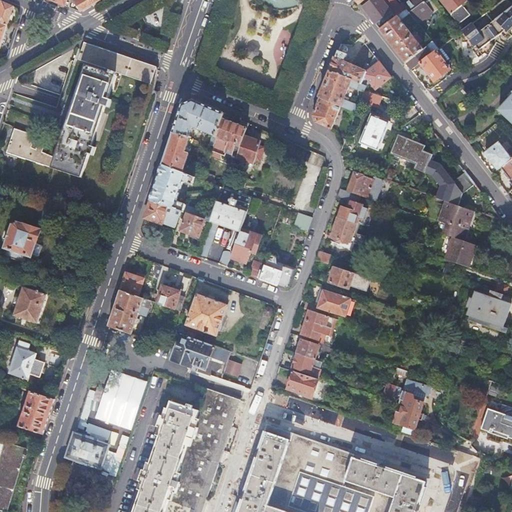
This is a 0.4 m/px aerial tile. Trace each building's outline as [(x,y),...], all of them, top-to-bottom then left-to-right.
[(73,0),(80,11),(99,0),(73,0)] [(314,14),(309,26),(318,29),(327,6),(325,0),(314,0),(318,9),(316,14),(314,14)] [(381,29),(404,11),(395,0),(370,0),(362,6),(381,29)] [(430,0),(398,0),(405,10),(412,19),(419,29),(419,28),(418,27),(425,22),(426,23),(425,22),(432,17),(433,18),(432,16),(438,12),(430,0)] [(465,19),(464,17),(458,8),(465,3),(463,0),(437,0),(455,26),(465,19)] [(478,28),(470,20),(460,28),(461,39),(466,39),(467,47),(473,46),(479,55),(485,50),(490,52),(496,38),(509,44),(511,40),(498,34),(500,29),(508,36),(511,33),(511,2),(510,1),(478,28)] [(0,2),(0,19),(9,23),(14,8),(0,2)] [(436,49),(437,48),(431,39),(422,46),(417,40),(420,38),(412,28),(409,30),(405,24),(412,19),(405,10),(404,11),(381,29),(380,29),(411,70),(414,67),(436,49)] [(0,19),(0,46),(9,23),(0,19)] [(121,54),(89,41),(83,55),(80,54),(79,57),(77,56),(64,92),(82,98),(78,110),(61,160),(42,153),(44,148),(38,146),(36,151),(30,149),(34,138),(14,130),(6,154),(81,180),(90,156),(93,158),(96,150),(92,149),(108,102),(111,104),(114,97),(110,95),(118,71),(121,73),(150,84),(156,69),(121,54)] [(450,56),(440,45),(437,48),(436,49),(445,60),(450,56)] [(451,67),(445,60),(436,49),(414,67),(416,69),(422,64),(436,80),(451,67)] [(328,73),(329,73),(334,75),(361,85),(365,76),(369,66),(364,64),(362,71),(342,63),(345,56),(336,52),(328,73)] [(369,66),(365,76),(376,91),(390,79),(373,57),(369,66)] [(319,99),(341,108),(356,115),(359,108),(342,101),(348,88),(365,95),(366,93),(368,88),(361,85),(334,75),(329,73),(324,87),(319,99)] [(511,91),(511,92),(511,95),(498,109),(511,122),(511,91)] [(82,98),(64,92),(60,103),(78,110),(82,98)] [(383,98),(366,93),(365,95),(361,103),(379,109),(383,98)] [(331,132),(341,108),(319,99),(312,117),(316,125),(331,132)] [(182,107),(173,134),(189,140),(212,148),(221,122),(224,114),(208,107),(194,101),(182,107)] [(373,112),(360,140),(379,148),(392,120),(373,112)] [(248,125),(239,121),(237,127),(246,130),(248,125)] [(212,148),(212,150),(224,155),(225,151),(237,155),(238,154),(243,139),(246,130),(237,127),(221,122),(212,148)] [(173,134),(162,166),(183,173),(189,156),(185,154),(189,140),(173,134)] [(243,139),(237,155),(237,157),(253,162),(255,159),(261,161),(264,151),(258,149),(260,144),(243,139)] [(485,152),(498,169),(500,168),(511,158),(499,141),(485,152)] [(511,157),(511,158),(500,168),(510,181),(511,179),(511,157)] [(162,166),(150,202),(180,212),(187,215),(204,221),(209,223),(212,217),(179,205),(180,203),(170,200),(175,183),(180,182),(186,184),(189,175),(183,173),(162,166)] [(476,189),(462,171),(451,182),(476,189)] [(355,173),(348,192),(377,202),(385,180),(377,177),(375,181),(355,173)] [(222,188),(212,217),(209,223),(239,234),(241,228),(251,198),(226,189),(222,188)] [(443,223),(440,232),(448,234),(451,235),(463,240),(473,210),(442,199),(435,220),(443,223)] [(150,202),(144,220),(174,230),(180,212),(150,202)] [(333,236),(331,242),(341,245),(340,247),(352,250),(354,243),(353,242),(365,207),(350,202),(347,210),(342,208),(341,211),(333,236)] [(307,233),(312,219),(297,214),(293,228),(307,233)] [(204,221),(187,215),(181,232),(190,235),(198,238),(204,221)] [(13,226),(5,249),(9,251),(6,259),(25,265),(28,257),(32,258),(42,232),(16,224),(13,226)] [(207,228),(197,258),(205,261),(215,231),(207,228)] [(241,228),(239,234),(231,255),(230,260),(246,265),(250,254),(255,256),(261,238),(249,234),(250,231),(241,228)] [(448,234),(440,257),(443,259),(451,235),(448,234)] [(473,243),(463,240),(451,235),(443,259),(466,266),(473,243)] [(466,266),(469,267),(477,244),(473,243),(466,266)] [(227,269),(230,260),(231,255),(223,252),(219,266),(227,269)] [(319,253),(316,261),(329,265),(331,257),(319,253)] [(264,271),(260,270),(257,279),(283,288),(289,285),(294,272),(278,267),(276,259),(269,257),(264,271)] [(254,262),(248,276),(257,279),(260,270),(262,265),(254,262)] [(161,267),(153,264),(148,279),(156,282),(161,267)] [(350,289),(355,274),(335,267),(330,282),(350,289)] [(126,275),(120,291),(138,297),(144,281),(136,278),(126,275)] [(156,284),(150,301),(151,301),(156,303),(174,309),(176,304),(182,306),(185,298),(178,296),(181,288),(172,285),(171,289),(156,284)] [(24,288),(14,316),(38,323),(47,295),(24,288)] [(502,293),(489,288),(487,295),(474,290),(471,299),(468,298),(465,307),(468,308),(466,314),(469,315),(467,320),(506,332),(508,327),(502,325),(510,302),(500,299),(502,293)] [(115,309),(108,327),(131,334),(132,331),(135,331),(136,328),(133,327),(135,322),(143,325),(151,301),(150,301),(138,297),(120,291),(115,309)] [(305,309),(310,311),(319,314),(320,310),(345,317),(351,300),(324,291),(318,306),(307,302),(305,309)] [(196,296),(185,326),(215,337),(227,307),(196,296)] [(303,334),(302,338),(317,343),(323,326),(326,327),(329,318),(319,314),(310,311),(302,334),(303,334)] [(70,338),(75,339),(79,327),(74,326),(70,338)] [(188,331),(186,337),(188,338),(201,342),(203,337),(188,331)] [(218,361),(222,350),(201,342),(188,338),(185,346),(178,343),(171,361),(204,373),(210,358),(218,361)] [(26,341),(23,340),(22,343),(20,342),(9,374),(28,381),(30,375),(39,378),(44,364),(34,361),(37,354),(28,352),(30,345),(25,344),(26,341)] [(301,341),(297,354),(315,360),(319,347),(301,341)] [(315,360),(297,354),(292,369),(310,374),(309,377),(318,380),(321,370),(312,367),(315,360)] [(241,366),(228,361),(223,374),(236,379),(241,366)] [(406,379),(408,380),(410,374),(402,371),(400,377),(406,379)] [(309,377),(294,372),(288,390),(304,395),(303,397),(312,400),(319,380),(318,380),(309,377)] [(403,426),(401,432),(411,436),(413,429),(414,429),(417,419),(420,420),(422,414),(419,413),(425,396),(428,397),(431,387),(408,380),(406,379),(403,388),(396,386),(391,403),(398,406),(402,407),(400,413),(396,412),(392,422),(403,426)] [(387,383),(381,401),(391,403),(396,386),(387,383)] [(502,386),(492,383),(489,394),(498,397),(502,386)] [(201,511),(239,401),(206,390),(198,412),(193,427),(198,429),(194,441),(189,439),(175,481),(179,483),(175,495),(171,494),(164,511),(201,511)] [(18,427),(43,435),(55,400),(30,392),(18,427)] [(132,481),(138,482),(142,484),(132,511),(164,511),(171,494),(175,495),(179,483),(175,481),(189,439),(194,441),(198,429),(193,427),(198,412),(170,402),(164,418),(155,415),(151,426),(161,430),(146,473),(136,470),(132,481)] [(488,436),(487,439),(500,443),(501,440),(502,441),(502,440),(511,443),(511,417),(509,416),(511,408),(511,407),(501,404),(498,413),(487,409),(481,428),(482,428),(490,430),(488,436)] [(237,502),(233,511),(418,511),(420,506),(419,505),(427,481),(268,427),(260,450),(259,450),(256,458),(258,459),(247,491),(245,491),(242,500),(244,500),(243,504),(237,502)] [(109,445),(105,444),(73,433),(65,458),(102,471),(111,446),(109,445)] [(0,441),(0,509),(8,511),(27,450),(0,441)]
